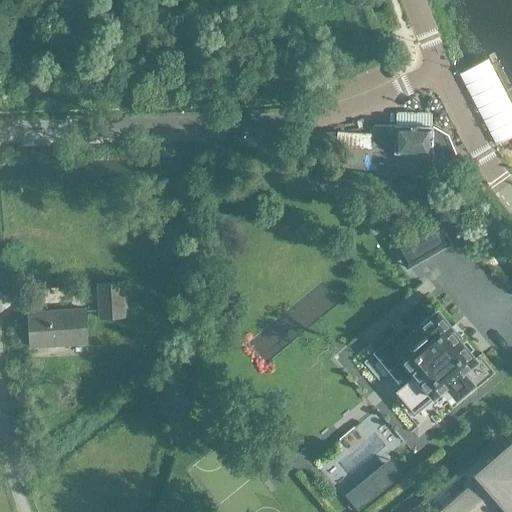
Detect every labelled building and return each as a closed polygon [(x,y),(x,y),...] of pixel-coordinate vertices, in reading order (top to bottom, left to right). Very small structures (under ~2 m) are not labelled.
[(456,158),(447,136),(431,128),(395,127),(395,133),(373,131),(372,151),(431,158),(456,158)] [(334,148),(334,133),(293,134),(294,149),(334,148)] [(344,150),(336,150),(335,166),(429,176),(450,166),(451,159),(457,159),(457,158),(432,159),(372,151),(359,151),(344,150)] [(435,219),(394,243),(394,244),(400,241),(413,264),(449,244),(435,219)] [(99,306),(100,311),(100,318),(124,317),(122,282),(98,284),(98,286),(99,286),(100,295),(99,295),(99,297),(100,297),(100,306),(99,306)] [(87,343),(85,311),(85,309),(63,311),(63,313),(29,315),(29,313),(28,313),(30,347),(87,343)] [(475,360),(458,339),(457,338),(450,330),(452,329),(438,312),(437,311),(420,325),(411,332),(407,327),(376,352),(407,389),(414,383),(429,400),(446,386),(452,394),(453,393),(455,396),(457,394),(459,396),(470,387),(468,384),(471,382),(469,380),(462,371),(476,360),(475,360)] [(511,511),(511,450),(442,511),(496,511),(499,510),(500,511),(511,511)] [(345,499),(356,511),(361,511),(401,480),(388,464),(345,499)]
